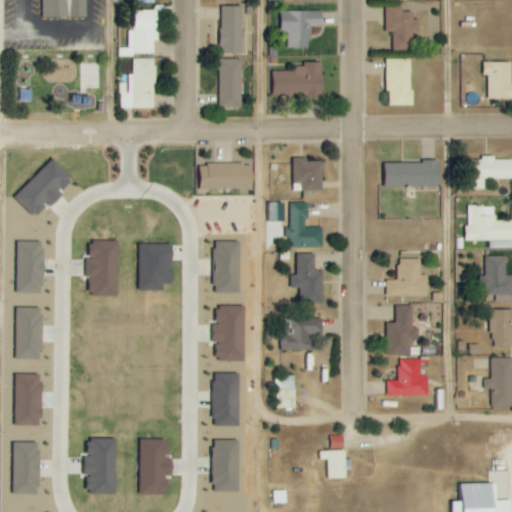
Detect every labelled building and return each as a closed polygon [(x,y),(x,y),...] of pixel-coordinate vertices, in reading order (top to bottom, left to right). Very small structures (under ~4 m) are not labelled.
[(42,0),(42,18),(87,19),(86,0),(42,0)] [(242,7),(220,7),(221,55),(243,54),(242,7)] [(386,32),(393,32),(393,46),(414,46),(414,33),(420,33),(420,20),(413,20),(413,13),(403,13),(403,8),(386,8),(386,32)] [(153,56),(153,42),(157,42),(158,11),(134,11),(134,31),(128,31),(128,49),(119,49),(119,56),(153,56)] [(323,28),(322,12),(280,12),(281,33),(287,33),(287,49),(310,48),(310,28),(323,28)] [(119,109),(154,109),(155,59),(133,59),(133,75),(128,75),(127,84),(119,84),(119,109)] [(241,60),(219,60),(219,109),(242,109),(241,60)] [(386,60),(387,106),(412,106),(411,60),(386,60)] [(511,62),(483,63),(483,76),(487,76),(488,100),(511,99),(511,62)] [(323,97),(323,63),(303,63),(303,70),(273,71),(273,98),(323,97)] [(511,179),(511,160),(495,160),(495,157),(481,157),(481,161),(470,161),(471,190),(484,189),(484,180),(511,179)] [(300,191),(322,192),(323,163),(306,163),(306,158),(293,158),(293,184),(301,184),(300,191)] [(34,218),(47,205),(48,206),(73,181),(52,159),(13,198),(34,218)] [(439,187),(439,162),(385,163),(385,188),(439,187)] [(199,165),(199,190),(253,190),(253,165),(199,165)] [(269,223),(284,222),(284,203),(269,203),(269,223)] [(322,228),(307,228),(307,203),(289,203),(289,248),(322,249),(322,228)] [(465,242),(488,241),(488,249),(511,249),(511,221),(495,222),(495,206),(468,206),(468,228),(465,228),(465,242)] [(16,293),(43,294),(44,243),(17,242),(16,293)] [(90,297),(118,297),(118,242),(90,242),(90,261),(86,261),(86,278),(90,278),(90,297)] [(239,294),(241,243),(214,242),(213,293),(239,294)] [(139,292),(162,292),(163,285),(172,286),(172,246),(139,245),(139,292)] [(323,303),(323,272),(315,272),(315,254),(296,255),(297,276),(291,276),(291,290),(300,289),(301,304),(323,303)] [(511,275),(506,276),(506,257),(485,257),(486,296),(511,295),(511,275)] [(428,297),(428,276),(421,276),(421,260),(397,260),(398,281),(386,281),(386,297),(428,297)] [(412,328),(413,307),(396,306),(395,324),(387,324),(386,356),(408,356),(409,340),(418,341),(419,329),(412,328)] [(245,363),(245,307),(216,307),(215,344),(217,344),(217,362),(245,363)] [(16,360),(42,360),(43,309),(16,309),(16,360)] [(511,348),(511,310),(492,310),(490,348),(511,348)] [(281,351),(312,351),(312,334),(323,335),(323,319),(290,318),(290,336),(281,335),(281,351)] [(511,359),(491,359),(492,380),(484,380),(484,389),(491,389),(491,408),(511,407),(511,359)] [(387,396),(427,397),(428,376),(420,376),(421,361),(398,360),(398,382),(387,382),(387,396)] [(42,375),(16,375),(15,426),(41,427),(42,375)] [(213,427),(239,427),(240,375),(214,375),(213,427)] [(296,377),(276,376),(275,409),(295,410),(296,377)] [(443,391),(434,391),(435,411),(443,411),(443,391)] [(117,440),(87,440),(86,495),(116,495),(117,440)] [(139,496),(168,496),(168,478),(173,478),(174,460),(169,460),(169,441),(140,441),(139,496)] [(238,493),(239,441),(213,441),(212,493),(238,493)] [(12,495),(38,496),(40,444),(13,443),(12,495)] [(326,461),(326,480),(346,480),(346,471),(351,471),(351,460),(345,461),(345,452),(318,452),(318,461),(326,461)] [(511,511),(511,500),(495,500),(495,484),(459,484),(460,502),(451,502),(450,511),(511,511)]
